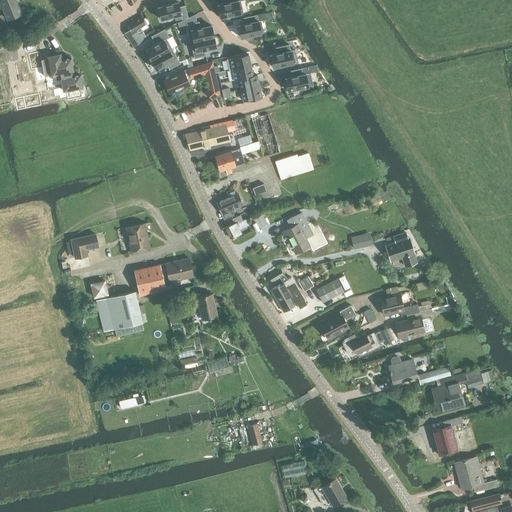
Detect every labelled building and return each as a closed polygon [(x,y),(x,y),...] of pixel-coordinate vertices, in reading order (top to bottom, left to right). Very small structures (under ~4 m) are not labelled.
[(8,19),(21,13),(15,0),(0,0),(0,7),(2,6),(8,19)] [(178,0),(157,6),(160,20),(181,15),(182,19),(188,17),(185,5),(180,6),(178,0)] [(221,0),(222,3),(217,4),(220,18),(227,16),(227,17),(233,16),(233,15),(241,13),(241,12),(243,12),(240,0),(221,0)] [(188,17),(178,22),(180,27),(187,25),(187,24),(197,21),(195,13),(188,17)] [(243,23),(237,24),(240,38),(248,36),(248,37),(254,36),(253,35),(262,33),(262,32),(264,32),(261,20),(259,20),(259,19),(258,19),(257,14),(242,17),(243,23)] [(125,33),(133,45),(141,39),(146,36),(145,35),(139,27),(146,23),(141,16),(127,25),(130,30),(125,33)] [(197,21),(187,24),(187,25),(188,29),(190,41),(214,36),(211,24),(200,26),(199,21),(197,21)] [(155,43),(145,49),(150,59),(172,48),(166,38),(169,36),(164,28),(151,36),(155,43)] [(214,36),(190,41),(193,52),(194,58),(206,55),(205,50),(216,47),(214,36)] [(275,52),(269,54),(272,68),(294,63),(294,62),(296,62),(293,49),(291,50),(291,49),(290,49),(289,44),(274,47),(275,52)] [(172,48),(150,59),(156,70),(166,64),(169,69),(180,63),(177,58),(172,48)] [(0,52),(0,104),(48,95),(44,76),(41,60),(40,57),(5,64),(2,52),(0,52)] [(52,74),(54,80),(61,78),(60,73),(71,70),(73,70),(71,57),(61,59),(60,53),(47,56),(48,58),(41,60),(44,76),(52,74)] [(230,58),(227,59),(229,69),(232,69),(252,64),(250,54),(230,58)] [(211,98),(211,99),(213,97),(219,92),(215,73),(213,67),(212,61),(188,68),(184,70),(184,72),(187,79),(190,78),(204,74),(208,89),(206,91),(211,98)] [(252,64),(232,69),(235,79),(239,78),(255,75),(252,64)] [(290,76),(284,77),(287,91),(295,89),(295,90),(301,89),(300,88),(309,86),(313,85),(310,72),(306,73),(306,72),(302,73),(301,68),(289,70),(290,76)] [(80,74),(72,75),(71,70),(60,73),(61,78),(63,90),(82,86),(80,74)] [(187,79),(184,72),(164,80),(169,93),(177,90),(178,90),(182,88),(182,87),(190,84),(187,79)] [(255,75),(239,78),(241,89),(261,84),(258,74),(255,75)] [(261,84),(241,89),(243,99),(263,95),(261,84)] [(258,140),(261,148),(263,156),(279,152),(268,114),(252,119),(258,140)] [(185,134),(191,149),(230,140),(226,125),(185,134)] [(240,149),(215,156),(220,170),(225,169),(230,167),(244,163),(242,154),(261,148),(258,140),(253,142),(239,147),(240,149)] [(313,169),(308,152),(297,156),(296,154),(275,161),(278,170),(280,179),(313,169)] [(263,183),(252,187),(255,194),(266,190),(263,183)] [(233,214),(231,209),(243,205),(239,193),(217,202),(224,218),(233,214)] [(291,227),(282,231),(285,237),(287,236),(295,253),(310,246),(306,238),(313,234),(302,211),(296,215),(287,219),(291,227)] [(230,237),(241,232),(240,230),(249,225),(245,218),(242,220),(239,215),(232,218),(227,220),(227,221),(225,222),(227,226),(225,227),(230,237)] [(131,250),(150,246),(145,223),(126,227),(131,250)] [(396,241),(408,237),(406,232),(394,236),(396,241)] [(71,241),(66,242),(69,253),(74,252),(75,257),(87,254),(86,249),(98,246),(95,233),(71,239),(71,241)] [(369,234),(352,238),(354,247),(371,243),(369,234)] [(409,237),(385,245),(390,261),(402,257),(405,265),(416,262),(413,253),(414,253),(409,237)] [(166,288),(164,282),(193,276),(189,257),(134,270),(140,294),(166,288)] [(271,289),(277,300),(298,288),(291,277),(289,279),(284,275),(280,268),(268,276),(272,282),(280,277),(283,282),(271,289)] [(313,285),(307,275),(298,281),(304,291),(313,285)] [(337,278),(316,289),(322,302),(344,291),(337,278)] [(94,296),(107,293),(105,280),(91,283),(94,296)] [(441,280),(435,283),(438,289),(444,286),(441,280)] [(397,287),(385,290),(386,296),(405,291),(404,287),(397,289),(397,287)] [(304,299),(298,288),(277,300),(284,311),(297,303),(300,308),(307,304),(304,299)] [(105,297),(99,299),(106,329),(112,327),(113,328),(115,328),(117,335),(143,328),(141,321),(142,321),(140,312),(138,306),(135,290),(105,297)] [(199,305),(189,308),(193,324),(210,320),(209,317),(217,315),(212,293),(197,297),(199,305)] [(401,316),(406,315),(419,311),(432,308),(430,301),(429,300),(421,302),(422,305),(418,306),(418,304),(403,307),(400,295),(380,299),(383,314),(399,311),(401,316)] [(340,311),(341,313),(320,324),(327,338),(349,327),(346,321),(356,315),(351,305),(340,311)] [(364,312),(369,322),(375,319),(370,308),(364,312)] [(407,320),(396,323),(399,337),(432,329),(429,317),(434,316),(432,308),(419,311),(406,315),(407,320)] [(380,331),(386,344),(391,342),(385,328),(380,331)] [(380,345),(373,331),(366,335),(363,329),(343,339),(344,340),(342,340),(342,341),(342,342),(347,352),(354,349),(356,353),(365,349),(367,352),(380,345)] [(229,360),(228,361),(229,366),(231,366),(237,364),(234,354),(228,355),(230,360),(229,360)] [(392,364),(388,365),(392,382),(417,376),(413,359),(400,362),(399,357),(397,356),(392,357),(390,359),(392,364)] [(447,366),(417,375),(420,383),(450,374),(447,366)] [(491,369),(483,372),(486,380),(494,378),(491,369)] [(441,385),(430,388),(435,403),(440,402),(442,411),(464,404),(458,384),(466,382),(468,387),(483,382),(479,370),(466,374),(465,372),(459,373),(450,376),(439,379),(441,385)] [(129,400),(104,405),(106,413),(131,407),(129,400)] [(450,425),(461,422),(460,416),(442,421),(444,427),(432,430),(439,454),(457,450),(450,425)] [(262,442),(257,423),(247,425),(252,445),(262,442)] [(462,488),(473,485),(475,492),(498,485),(496,479),(481,483),(474,456),(454,462),(462,488)] [(336,478),(318,488),(322,494),(325,492),(333,505),(347,497),(336,478)] [(499,494),(470,501),(472,510),(501,502),(499,494)]
